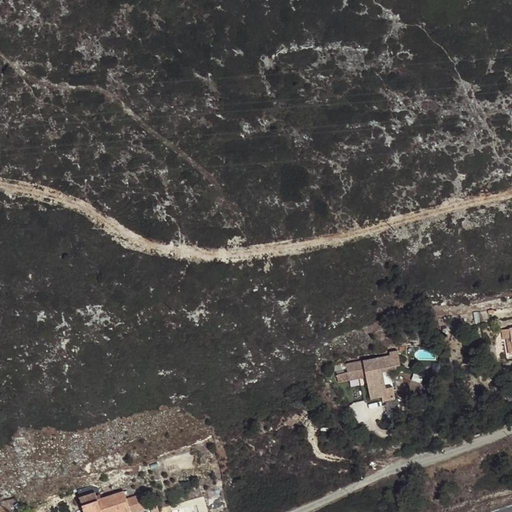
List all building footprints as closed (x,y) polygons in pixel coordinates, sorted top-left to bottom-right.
[(511,328),(503,330),(504,339),(506,338),(511,337),(511,344),(511,328)] [(400,360),(397,350),(389,352),(390,355),(346,364),(347,372),(348,380),(367,377),(371,398),(382,396),(383,401),(396,398),(393,387),(385,388),(380,382),(377,369),(395,365),(394,361),(400,360)] [(401,368),(400,360),(394,361),(395,365),(377,369),(380,382),(385,388),(386,388),(383,371),(401,368)] [(348,380),(347,372),(337,374),(339,382),(348,380)] [(124,490),(98,499),(96,493),(80,498),(84,511),(134,511),(145,509),(141,494),(127,498),(124,490)]
